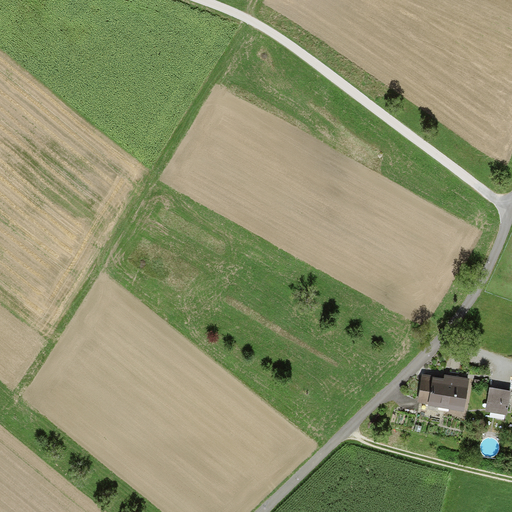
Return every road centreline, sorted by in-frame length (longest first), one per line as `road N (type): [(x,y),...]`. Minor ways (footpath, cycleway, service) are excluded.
road 1 (unclassified): [(262,511),(440,338),(465,308),(511,214)]
road 2 (track): [(194,0),(252,22),(511,208)]
road 3 (track): [(511,480),(409,457),(344,432)]
